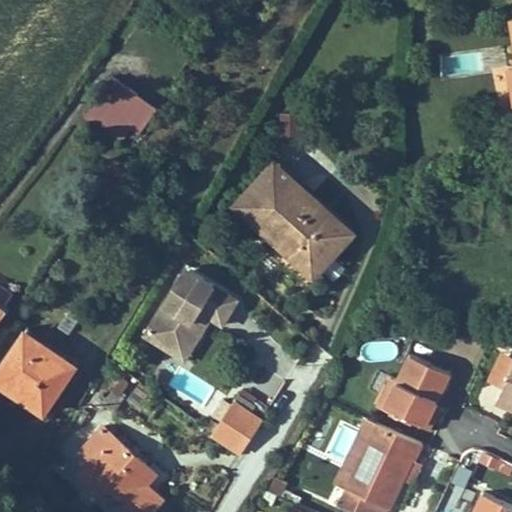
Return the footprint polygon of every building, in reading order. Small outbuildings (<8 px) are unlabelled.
[(505,124),(511,123),(511,31),(503,33),(508,79),(500,80),(505,124)] [(90,115),(135,145),(150,121),(106,91),(90,115)] [(300,108),(280,111),(284,138),(304,135),(300,108)] [(281,246),(314,276),(340,247),(267,181),(237,215),(276,251),(281,246)] [(237,215),(229,223),(301,290),(314,276),(281,246),(276,251),(237,215)] [(173,309),(187,284),(180,280),(166,305),(173,309)] [(218,337),(234,311),(187,284),(173,309),(166,305),(140,349),(166,364),(175,349),(190,357),(201,338),(196,335),(201,326),(218,337)] [(201,338),(206,330),(201,326),(196,335),(201,338)] [(71,382),(21,348),(0,376),(0,400),(15,411),(39,428),(71,382)] [(181,373),(190,357),(175,349),(166,364),(181,373)] [(135,410),(152,391),(128,370),(112,390),(135,410)] [(511,373),(504,370),(486,411),(511,423),(511,373)] [(380,400),(367,431),(405,449),(417,423),(431,393),(391,374),(380,400)] [(380,400),(368,394),(355,425),(367,431),(380,400)] [(261,423),(234,406),(210,444),(210,445),(237,462),(261,423)] [(511,423),(486,411),(482,418),(509,430),(511,423)] [(425,427),(417,423),(405,449),(413,453),(420,438),(425,427)] [(360,443),(348,437),(318,503),(329,509),(360,443)] [(155,490),(152,486),(104,442),(83,465),(93,474),(80,487),(104,509),(111,502),(121,511),(157,511),(145,500),(155,490)] [(360,443),(329,509),(327,511),(377,511),(385,496),(394,475),(400,478),(406,464),(360,443)] [(463,499),(474,461),(457,456),(445,495),(444,495),(439,511),(463,511),(467,500),(463,499)] [(400,478),(394,475),(385,496),(396,502),(401,490),(405,481),(400,478)]
